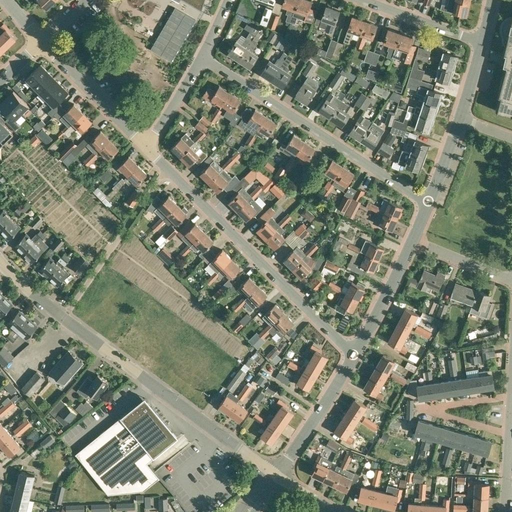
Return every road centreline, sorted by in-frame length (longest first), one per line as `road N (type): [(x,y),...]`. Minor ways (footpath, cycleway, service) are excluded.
road 1 (residential): [(275,475),(0,266)]
road 2 (residential): [(355,354),(144,145)]
road 3 (residential): [(428,203),(203,56)]
road 4 (residential): [(275,475),(355,354)]
road 5 (residential): [(144,145),(42,42)]
road 6 (residential): [(481,44),(361,0)]
road 7 (residential): [(355,354),(411,241)]
